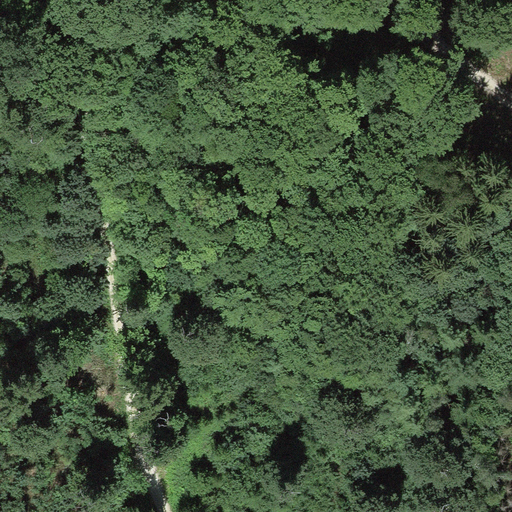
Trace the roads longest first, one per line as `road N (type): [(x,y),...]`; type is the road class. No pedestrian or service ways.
road 1 (track): [(46,0),(97,182),(138,451),(159,511)]
road 2 (track): [(405,0),(511,101)]
